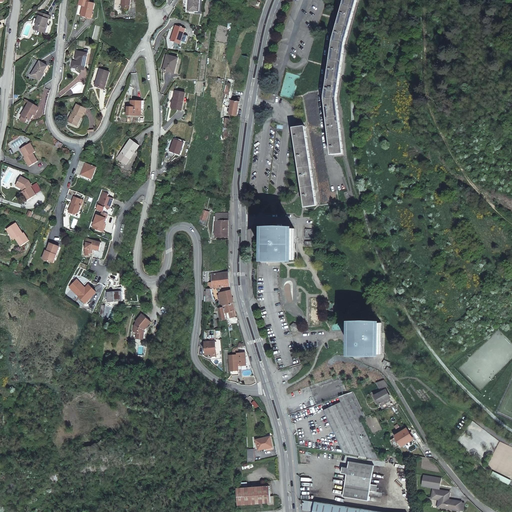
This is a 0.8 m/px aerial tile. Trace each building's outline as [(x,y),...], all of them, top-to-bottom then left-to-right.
[(122,0),(122,8),(130,9),(131,0),(122,0)] [(189,5),(188,12),(200,12),(200,0),(189,0),(190,5),(189,5)] [(333,153),(344,152),(337,94),(345,42),(357,0),(345,0),(334,41),(326,95),(333,153)] [(85,3),(81,16),(91,19),(95,5),(85,3)] [(52,16),(42,13),(36,30),(46,33),(52,16)] [(176,26),(171,41),(181,44),(182,41),(186,42),(188,36),(184,35),(186,29),(176,26)] [(73,69),(77,70),(85,71),(88,55),(77,52),(75,60),(78,61),(78,64),(75,63),(73,64),(72,67),(73,69)] [(164,71),(174,73),(177,64),(178,65),(179,59),(168,56),(164,71)] [(48,66),(41,62),(33,76),(40,80),(48,66)] [(105,91),(111,74),(101,71),(96,88),(105,91)] [(177,92),(173,109),(183,111),(186,94),(177,92)] [(237,116),(240,98),(233,97),(232,100),(228,100),(228,103),(231,103),(230,115),(237,116)] [(142,111),(143,102),(132,102),(132,108),(129,108),(128,117),(142,117),(142,111)] [(39,107),(31,103),(21,120),(27,123),(28,120),(31,121),(39,107)] [(73,114),(70,122),(78,126),(81,118),(83,118),(87,111),(78,106),(74,114),(73,114)] [(306,207),(318,205),(305,125),(294,127),(306,207)] [(175,140),(171,152),(181,155),(185,143),(175,140)] [(136,153),(141,146),(132,141),(119,160),(126,165),(134,152),(136,153)] [(29,156),(28,157),(26,158),(32,166),(40,161),(35,153),(38,151),(32,143),(24,149),(29,156)] [(128,166),(136,153),(134,152),(126,165),(128,166)] [(90,161),(84,159),(78,172),(84,175),(86,172),(88,173),(87,174),(93,177),(95,171),(98,173),(100,167),(89,162),(90,161)] [(86,172),(84,175),(84,176),(95,181),(98,173),(95,171),(93,177),(87,174),(88,173),(86,172)] [(30,201),(35,197),(39,195),(37,192),(33,186),(35,185),(32,181),(23,177),(20,184),(26,187),(27,190),(26,190),(23,192),(30,201)] [(112,194),(106,191),(102,204),(113,209),(117,198),(111,196),(112,194)] [(87,199),(78,195),(72,210),(81,214),(82,210),(87,199)] [(104,216),(100,214),(96,224),(100,225),(99,228),(105,231),(111,213),(106,211),(104,216)] [(228,237),(228,213),(216,213),(216,221),(216,237),(228,237)] [(21,239),(27,247),(34,241),(29,233),(28,234),(20,224),(11,230),(15,236),(19,237),(21,239)] [(294,228),(268,228),(268,259),(274,259),(295,259),(294,228)] [(313,229),(305,229),(305,238),(318,238),(318,233),(313,233),(313,229)] [(104,242),(89,238),(88,242),(89,242),(88,248),(88,254),(92,254),(92,252),(95,252),(95,250),(96,248),(102,250),(104,242)] [(59,261),(65,244),(55,241),(52,250),(54,250),(51,259),(59,261)] [(280,262),(257,263),(258,301),(279,370),(301,363),(280,297),(280,262)] [(230,280),(229,272),(212,274),(213,282),(209,282),(210,285),(213,289),(214,289),(214,288),(227,286),(228,288),(230,287),(230,280)] [(71,286),(73,288),(81,281),(79,279),(71,286)] [(88,287),(81,281),(73,288),(87,302),(98,291),(91,284),(88,287)] [(125,301),(124,286),(117,287),(117,291),(109,291),(110,305),(113,305),(113,302),(125,301)] [(234,304),(231,290),(220,293),(222,300),(220,300),(222,307),(224,306),(234,304)] [(219,309),(219,310),(220,319),(225,318),(224,314),(231,312),(232,317),(236,316),(235,311),(236,311),(234,304),(224,306),(225,308),(222,308),(219,309)] [(153,322),(144,314),(137,322),(138,323),(136,325),(135,332),(139,333),(138,339),(145,340),(146,330),(153,322)] [(381,322),(354,322),(354,353),(381,353),(381,322)] [(216,341),(206,342),(206,345),(207,349),(208,352),(208,355),(213,354),(218,353),(216,341)] [(237,355),(229,356),(229,366),(238,366),(238,364),(240,363),(241,365),(246,365),(245,353),(237,353),(237,355)] [(230,376),(232,376),(238,375),(238,366),(229,366),(230,376)] [(387,386),(383,380),(376,383),(379,388),(381,387),(387,386)] [(375,395),(383,410),(389,408),(385,400),(389,398),(388,398),(390,397),(386,391),(385,392),(384,390),(375,395)] [(364,417),(352,391),(347,393),(360,419),(364,417)] [(347,393),(338,397),(340,402),(323,410),(344,453),(379,459),(360,419),(347,393)] [(407,428),(395,435),(396,436),(394,437),(400,446),(401,445),(402,446),(413,439),(411,434),(412,434),(411,432),(409,432),(407,428)] [(497,446),(499,441),(490,436),(488,442),(497,446)] [(269,437),(257,440),(259,450),(266,448),(267,450),(273,449),(271,438),(269,438),(269,437)] [(374,465),(348,461),(347,468),(342,467),(341,473),(347,474),(344,496),(368,500),(370,490),(376,491),(377,485),(371,484),(374,465)] [(510,480),(495,474),(493,477),(508,484),(510,480)] [(442,478),(425,475),(423,485),(440,488),(442,478)] [(271,486),(237,488),(239,505),(272,503),(271,486)] [(438,507),(460,511),(461,502),(449,499),(450,492),(434,489),(432,498),(439,500),(438,507)] [(392,511),(368,509),(360,509),(315,502),(303,501),(303,510),(312,511),(392,511)]
